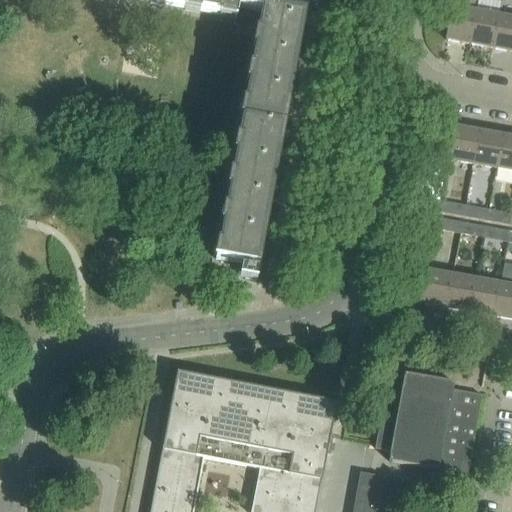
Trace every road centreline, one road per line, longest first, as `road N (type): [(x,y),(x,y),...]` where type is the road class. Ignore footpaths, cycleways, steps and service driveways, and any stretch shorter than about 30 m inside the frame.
road 1 (residential): [(95,344),(272,323),(332,306),(344,287),(387,78)]
road 2 (residential): [(283,264),(330,0)]
road 3 (residential): [(0,202),(104,225),(112,244),(95,344)]
road 4 (residential): [(8,511),(40,383),(95,344)]
road 5 (residential): [(511,102),(387,78)]
